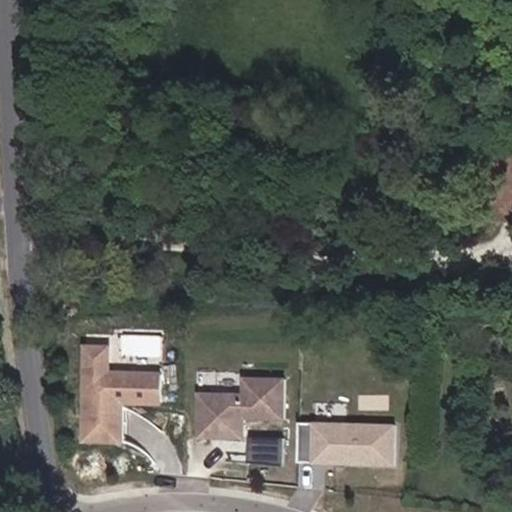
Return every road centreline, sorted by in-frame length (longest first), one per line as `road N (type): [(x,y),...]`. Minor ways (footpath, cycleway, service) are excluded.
road 1 (unclassified): [(8,0),(38,400),(58,511)]
road 2 (residential): [(241,511),(103,511)]
